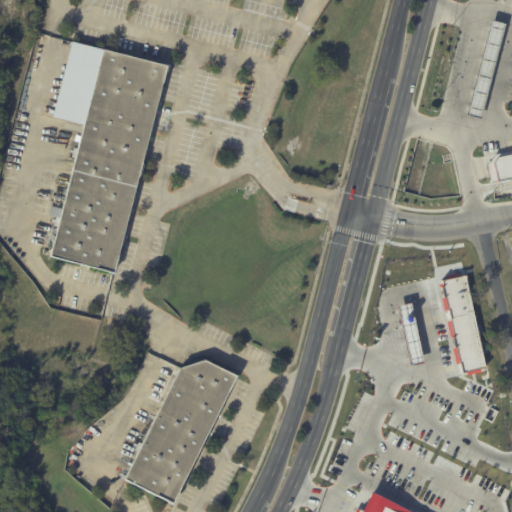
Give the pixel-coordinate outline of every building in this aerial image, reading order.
[(478,117),(503,23),(490,19),(464,114),(478,117)] [(104,51),(166,67),(112,275),(49,258),(49,257),(45,256),(47,252),(50,252),(77,145),(56,140),(58,135),(79,141),(102,51),(104,51)] [(422,361),(409,364),(396,305),(409,302),(422,361)] [(222,402),(170,507),(123,483),(179,371),(203,363),(234,379),(222,402)] [(357,511),(359,508),(362,510),(371,492),(412,511),(357,511)]
